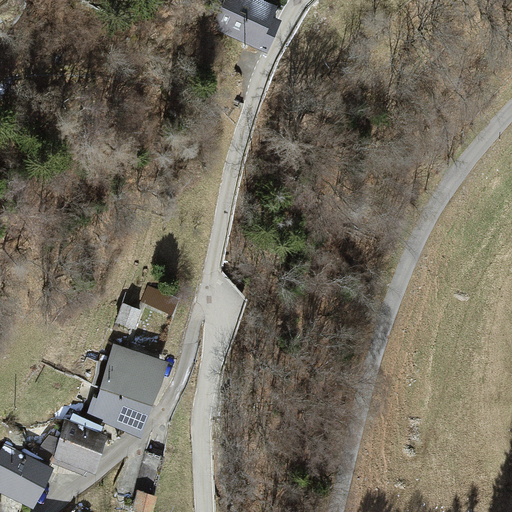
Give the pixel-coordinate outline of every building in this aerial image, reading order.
[(88,7),(84,0),(72,0),(65,4),(63,0),(35,0),(48,26),(88,7)] [(271,19),(276,6),(261,0),(227,0),(215,30),(267,52),(279,22),(271,19)] [(181,296),(149,284),(142,303),(174,315),(181,296)] [(146,314),(124,306),(118,325),(139,333),(146,314)] [(162,365),(117,349),(100,400),(94,398),(90,411),(107,417),(139,428),(159,372),(162,365)] [(93,471),(107,436),(69,421),(54,461),(83,473),(85,468),(93,471)] [(0,488),(33,506),(52,471),(5,446),(0,454),(0,488)] [(150,511),(155,496),(141,493),(136,510),(142,511),(150,511)]
